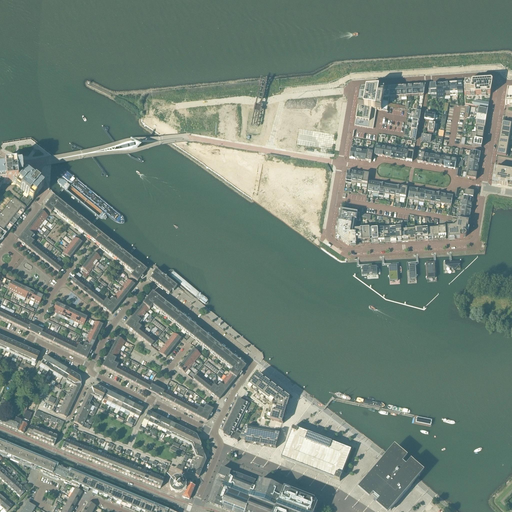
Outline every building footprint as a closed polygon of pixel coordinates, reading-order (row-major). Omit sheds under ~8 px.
[(252,126),(258,128),(263,102),(268,82),(261,80),(257,101),(252,126)] [(464,84),(465,105),(488,109),(489,104),(490,95),(492,83),(491,82),(490,82),(487,82),(486,82),(484,82),(483,82),(480,83),(480,82),(479,82),(479,83),(476,83),(473,83),(472,83),(469,83),(468,83),(466,83),(465,83),(465,84),(464,84)] [(430,86),(428,96),(436,95),(436,85),(430,86)] [(443,85),(436,85),(436,95),(436,97),(444,97),(443,85)] [(356,115),(356,120),(363,121),(369,122),(369,121),(370,116),(371,111),(371,110),(371,109),(374,110),(376,110),(380,111),(384,111),(387,112),(388,107),(388,104),(389,98),(390,88),(384,89),(373,89),(367,90),(366,94),(363,94),(361,94),(360,94),(360,97),(359,100),(358,103),(358,107),(357,110),(357,113),(356,115)] [(475,108),(474,115),(476,116),(486,117),(488,110),(475,108)] [(414,116),(413,116),(412,121),(418,122),(419,122),(421,112),(415,111),(414,116)] [(429,123),(427,133),(428,133),(428,135),(436,136),(437,125),(429,123)] [(471,133),(470,140),(472,140),(482,141),(483,135),(475,134),(475,133),(471,133)] [(472,140),(471,146),(481,148),(482,141),(472,140)] [(136,141),(127,142),(127,144),(125,144),(123,145),(121,146),(121,147),(120,148),(121,148),(122,150),(123,150),(124,150),(124,151),(127,151),(128,151),(129,153),(137,151),(136,141)] [(267,157),(260,201),(267,206),(267,207),(310,238),(311,237),(319,243),(323,214),(313,212),(313,207),(314,201),(315,195),(316,190),(327,191),(329,179),(323,178),(318,177),(312,176),(306,175),(301,174),(295,173),(289,172),(284,171),(286,160),(267,157)] [(19,167),(0,169),(0,185),(17,184),(22,178),(21,178),(19,167)] [(511,171),(494,169),(492,182),(497,183),(497,185),(508,187),(511,187),(511,171)] [(17,184),(15,186),(33,200),(38,194),(43,188),(25,174),(22,178),(17,184)] [(0,241),(7,233),(8,231),(10,229),(26,209),(32,202),(33,200),(15,186),(17,184),(0,185),(0,241)] [(53,196),(44,207),(44,208),(51,213),(53,210),(87,236),(85,238),(89,242),(92,243),(98,248),(99,246),(133,273),(130,277),(137,282),(147,270),(100,233),(53,196)] [(341,210),(336,237),(348,246),(356,245),(361,245),(360,229),(361,229),(360,214),(341,210)] [(45,220),(48,217),(41,211),(38,215),(45,220)] [(42,224),(45,220),(38,215),(35,219),(42,224)] [(39,228),(42,224),(35,219),(32,222),(39,228)] [(469,222),(452,219),(452,222),(447,222),(448,239),(460,239),(462,238),(463,238),(464,238),(465,237),(466,237),(466,236),(466,235),(467,232),(469,222)] [(36,232),(39,228),(32,222),(29,226),(36,232)] [(33,235),(36,232),(29,226),(26,230),(33,235)] [(369,229),(370,244),(371,244),(370,244),(370,241),(372,241),(373,241),(373,244),(378,244),(377,229),(377,226),(371,226),(371,227),(373,227),(371,228),(372,229),(369,229)] [(361,229),(360,229),(361,245),(370,244),(369,229),(369,228),(361,229)] [(18,241),(28,249),(33,242),(30,239),(33,235),(26,230),(18,240),(18,241)] [(79,247),(82,243),(75,238),(71,242),(79,247)] [(28,249),(32,252),(37,245),(33,242),(28,249)] [(76,251),(79,247),(71,242),(68,246),(76,251)] [(32,252),(35,255),(41,248),(37,245),(32,252)] [(511,247),(498,245),(496,255),(511,257),(511,247)] [(73,255),(76,251),(68,246),(66,249),(73,255)] [(45,251),(41,248),(35,255),(39,258),(45,251)] [(62,253),(63,254),(65,256),(68,258),(69,259),(73,255),(66,249),(62,253)] [(39,258),(43,261),(49,254),(45,251),(39,258)] [(101,259),(94,253),(90,257),(97,262),(101,259)] [(43,261),(47,264),(52,257),(49,254),(43,261)] [(511,258),(502,256),(501,265),(511,266),(511,258)] [(47,264),(51,267),(56,260),(52,257),(47,264)] [(94,266),(97,262),(90,257),(87,261),(94,266)] [(51,267),(54,270),(60,263),(56,260),(51,267)] [(91,270),(94,266),(87,261),(84,264),(91,270)] [(460,269),(460,261),(445,262),(445,266),(445,270),(454,269),(460,269)] [(58,273),(64,266),(60,263),(54,270),(58,273)] [(434,263),(426,263),(427,278),(428,278),(435,278),(435,274),(435,272),(434,263)] [(81,268),(83,270),(85,271),(88,273),(88,274),(91,270),(84,264),(81,268)] [(398,280),(397,265),(389,265),(390,280),(398,280)] [(377,266),(362,267),(363,275),(377,274),(377,266)] [(173,292),(177,287),(155,270),(152,274),(153,275),(150,279),(169,294),(172,291),(173,292)] [(80,278),(76,275),(70,282),(74,286),(80,278)] [(83,281),(80,278),(74,286),(78,289),(83,281)] [(127,280),(124,284),(131,289),(134,285),(127,280)] [(87,284),(83,281),(78,289),(81,292),(87,284)] [(10,287),(8,289),(8,290),(12,292),(16,284),(12,282),(11,284),(10,287)] [(12,292),(16,294),(17,294),(21,286),(16,284),(12,292)] [(91,287),(87,284),(81,292),(85,294),(91,287)] [(124,284),(121,287),(128,293),(131,289),(124,284)] [(25,288),(21,286),(17,294),(21,296),(25,288)] [(95,290),(91,287),(85,294),(89,297),(95,290)] [(125,297),(128,293),(121,287),(118,291),(125,297)] [(21,296),(25,299),(29,290),(25,288),(21,296)] [(25,299),(30,301),(34,292),(29,290),(25,299)] [(98,293),(95,290),(89,297),(93,300),(98,293)] [(118,291),(115,295),(122,301),(125,297),(118,291)] [(30,301),(34,303),(38,295),(34,292),(30,301)] [(229,373),(236,379),(245,367),(198,329),(152,292),(142,304),(149,310),(152,306),(191,337),(232,370),(229,373)] [(102,296),(98,293),(93,300),(97,303),(102,296)] [(39,305),(42,297),(38,295),(34,303),(39,305)] [(119,304),(122,301),(115,295),(112,299),(119,304)] [(106,299),(102,296),(97,303),(100,306),(106,299)] [(109,302),(106,299),(100,306),(111,315),(119,304),(112,299),(109,302)] [(56,303),(55,305),(52,311),(57,314),(61,305),(56,303)] [(142,304),(139,308),(146,314),(149,310),(142,304)] [(65,307),(61,305),(57,314),(61,316),(65,307)] [(69,310),(65,307),(61,316),(65,318),(69,310)] [(139,308),(136,312),(143,317),(146,314),(139,308)] [(0,318),(5,320),(9,312),(4,310),(0,318)] [(74,312),(69,310),(65,318),(70,320),(74,312)] [(5,320),(9,323),(13,314),(9,312),(5,320)] [(70,320),(74,322),(78,314),(74,312),(70,320)] [(136,312),(133,315),(140,321),(143,317),(136,312)] [(9,323),(13,325),(17,316),(13,314),(9,323)] [(74,322),(78,324),(82,316),(78,314),(74,322)] [(135,334),(141,327),(138,325),(140,321),(133,315),(125,325),(125,326),(135,334)] [(13,325),(16,326),(18,327),(22,319),(17,316),(13,325)] [(78,324),(83,326),(83,325),(85,323),(86,320),(87,318),(82,316),(78,324)] [(18,327),(22,329),(26,321),(22,319),(18,327)] [(22,329),(27,331),(31,323),(26,321),(22,329)] [(94,322),(92,326),(100,330),(103,326),(94,322)] [(32,324),(31,323),(27,331),(33,334),(36,328),(32,326),(32,324)] [(92,326),(90,331),(98,334),(100,330),(92,326)] [(135,334),(139,337),(145,330),(141,327),(135,334)] [(43,329),(41,328),(40,330),(36,328),(33,334),(39,337),(43,329)] [(48,331),(44,329),(43,329),(39,337),(44,339),(48,331)] [(139,337),(143,340),(149,333),(145,330),(139,337)] [(52,333),(48,331),(44,339),(48,341),(52,333)] [(96,339),(98,334),(90,331),(88,335),(96,339)] [(48,341),(52,343),(56,335),(52,333),(48,341)] [(152,336),(149,333),(143,340),(147,343),(152,336)] [(177,343),(181,339),(174,333),(170,337),(177,343)] [(61,337),(56,335),(52,343),(57,345),(61,337)] [(88,335),(86,339),(94,343),(96,339),(88,335)] [(0,336),(0,348),(35,364),(39,354),(0,336)] [(151,346),(152,345),(154,342),(156,340),(156,339),(152,336),(147,343),(151,346)] [(57,345),(61,348),(65,339),(61,337),(57,345)] [(170,337),(167,341),(174,347),(177,343),(170,337)] [(125,342),(120,339),(117,338),(114,342),(122,346),(125,342)] [(61,348),(65,350),(69,341),(65,339),(61,348)] [(86,339),(84,344),(92,347),(94,343),(86,339)] [(65,350),(70,352),(74,344),(69,341),(65,350)] [(167,341),(164,345),(171,351),(174,347),(167,341)] [(114,342),(112,346),(120,351),(122,346),(114,342)] [(70,352),(74,354),(78,346),(74,344),(70,352)] [(74,354),(85,359),(86,360),(92,347),(84,344),(82,348),(78,346),(74,354)] [(164,345),(161,349),(168,354),(171,351),(164,345)] [(112,346),(110,351),(118,355),(120,351),(112,346)] [(161,349),(158,353),(165,358),(168,354),(161,349)] [(193,349),(190,353),(197,359),(200,355),(193,349)] [(116,359),(118,355),(110,351),(108,355),(116,359)] [(194,362),(197,359),(190,353),(187,357),(194,362)] [(113,373),(118,365),(114,363),(116,359),(108,355),(102,367),(113,373)] [(50,359),(45,357),(45,356),(40,364),(45,367),(50,359)] [(191,366),(194,362),(187,357),(184,360),(191,366)] [(54,362),(51,360),(50,359),(45,367),(49,370),(54,362)] [(188,370),(191,366),(184,360),(181,364),(188,370)] [(58,364),(54,362),(49,370),(53,372),(58,364)] [(63,367),(58,364),(53,372),(58,375),(63,367)] [(185,374),(188,370),(181,364),(178,368),(185,374)] [(122,367),(118,365),(113,373),(118,375),(122,367)] [(58,375),(62,378),(67,370),(63,367),(58,375)] [(118,375),(122,378),(126,370),(122,367),(118,375)] [(62,378),(66,380),(71,372),(67,370),(62,378)] [(122,378),(124,379),(126,380),(130,372),(126,370),(122,378)] [(74,387),(70,395),(76,398),(81,387),(79,377),(71,372),(66,380),(65,382),(74,387)] [(126,380),(130,382),(135,374),(130,372),(126,380)] [(198,373),(198,374),(196,376),(194,378),(193,380),(197,383),(202,376),(198,373)] [(233,382),(236,379),(229,373),(226,377),(233,382)] [(130,382),(135,384),(139,376),(135,374),(130,382)] [(240,437),(239,439),(240,439),(241,439),(244,440),(245,440),(245,441),(245,443),(260,446),(276,449),(276,447),(281,431),(279,431),(275,429),(277,422),(283,424),(287,411),(287,408),(288,407),(290,400),(289,400),(290,399),(286,396),(285,395),(284,396),(282,395),(283,394),(280,391),(278,390),(278,391),(276,390),(277,389),(273,386),(272,385),(271,386),(269,385),(270,384),(267,382),(265,380),(265,381),(263,380),(264,379),(261,377),(259,375),(258,376),(257,376),(247,389),(250,391),(253,394),(250,398),(265,409),(261,420),(259,428),(252,427),(246,426),(245,428),(244,429),(242,433),(240,437)] [(135,384),(139,387),(143,379),(139,376),(135,384)] [(197,383),(200,386),(206,379),(202,376),(197,383)] [(230,386),(233,382),(226,377),(223,381),(230,386)] [(139,387),(143,389),(148,381),(143,379),(139,387)] [(200,386),(204,389),(210,382),(206,379),(200,386)] [(143,389),(148,391),(152,383),(148,381),(143,389)] [(227,390),(230,386),(223,381),(220,384),(227,390)] [(208,392),(214,385),(210,382),(204,389),(208,392)] [(158,386),(152,383),(148,391),(154,394),(158,386)] [(208,392),(217,399),(218,400),(227,390),(220,384),(217,388),(214,385),(208,392)] [(164,390),(162,389),(158,386),(154,394),(160,398),(164,390)] [(101,401),(102,399),(106,391),(98,387),(89,390),(83,402),(89,405),(89,404),(93,397),(101,401)] [(160,398),(161,398),(165,400),(169,392),(164,390),(160,398)] [(111,393),(107,392),(106,391),(102,399),(107,402),(111,393)] [(173,394),(169,392),(165,400),(169,402),(173,394)] [(74,402),(76,398),(70,395),(67,393),(65,398),(74,402)] [(115,396),(111,393),(107,402),(111,404),(115,396)] [(169,402),(171,403),(173,405),(177,396),(173,394),(169,402)] [(120,398),(115,396),(111,404),(116,406),(120,398)] [(182,399),(177,396),(173,405),(177,407),(182,399)] [(239,399),(223,432),(224,435),(238,442),(239,439),(240,437),(242,433),(240,432),(235,430),(248,404),(247,403),(249,401),(242,397),(241,400),(239,399)] [(65,398),(63,402),(72,406),(74,402),(65,398)] [(124,400),(120,398),(116,406),(120,408),(124,400)] [(177,407),(179,408),(182,409),(186,401),(182,399),(177,407)] [(129,402),(124,400),(120,408),(125,411),(129,402)] [(182,409),(184,410),(186,411),(190,403),(186,401),(182,409)] [(63,402),(61,406),(70,410),(72,406),(63,402)] [(83,402),(81,406),(90,410),(92,406),(89,404),(89,405),(83,402)] [(134,405),(129,402),(125,411),(129,413),(134,405)] [(186,411),(188,412),(190,413),(194,405),(190,403),(186,411)] [(138,407),(134,405),(129,413),(134,415),(138,407)] [(199,408),(194,405),(190,413),(194,416),(199,408)] [(61,406),(59,410),(68,414),(70,410),(61,406)] [(88,414),(90,410),(81,406),(79,410),(88,414)] [(194,416),(205,421),(206,422),(207,421),(213,410),(205,406),(203,410),(199,408),(194,416)] [(143,409),(138,407),(134,415),(139,417),(143,409)] [(57,414),(66,418),(68,414),(59,410),(57,414)] [(86,418),(88,414),(79,410),(77,414),(86,418)] [(25,412),(24,415),(22,419),(28,422),(32,414),(26,411),(26,412),(25,412)] [(143,420),(146,421),(148,422),(152,414),(148,412),(143,420)] [(84,422),(86,418),(77,414),(75,418),(84,422)] [(157,416),(152,414),(148,422),(153,424),(157,416)] [(0,420),(0,423),(16,431),(17,431),(21,421),(16,419),(15,421),(13,420),(13,419),(7,416),(7,417),(5,416),(4,418),(1,417),(0,420)] [(161,418),(159,417),(157,416),(153,424),(157,427),(161,418)] [(75,418),(73,423),(82,427),(84,422),(75,418)] [(166,421),(161,418),(157,427),(162,429),(166,421)] [(21,421),(17,431),(23,434),(27,425),(21,423),(21,421)] [(171,423),(166,421),(162,429),(166,431),(171,423)] [(175,425),(173,424),(171,423),(166,431),(171,434),(175,425)] [(195,457),(205,461),(196,435),(175,425),(171,434),(170,435),(191,445),(195,457)] [(35,427),(31,426),(30,426),(26,435),(31,437),(35,427)] [(31,437),(35,439),(39,429),(35,427),(31,437)] [(351,451),(308,434),(298,430),(293,428),(291,432),(292,432),(281,459),(286,460),(293,463),(298,465),(324,476),(327,477),(340,482),(340,481),(342,476),(341,476),(343,472),(343,471),(348,458),(351,451)] [(35,439),(38,440),(40,441),(44,431),(39,429),(35,439)] [(40,441),(44,443),(48,433),(44,431),(40,441)] [(44,443),(49,444),(53,435),(48,433),(44,443)] [(53,446),(57,438),(57,437),(53,435),(49,444),(53,446)] [(65,440),(62,449),(61,450),(66,451),(70,442),(65,440)] [(0,453),(4,455),(3,456),(3,457),(35,470),(40,458),(0,441),(0,453)] [(66,451),(71,453),(74,443),(70,442),(66,451)] [(71,453),(75,455),(79,445),(74,443),(71,453)] [(75,455),(80,457),(83,447),(79,445),(75,455)] [(390,451),(358,489),(370,499),(372,496),(379,501),(376,504),(384,511),(389,511),(419,477),(424,472),(411,461),(405,468),(401,464),(407,457),(394,446),(390,451)] [(80,457),(84,459),(88,449),(83,447),(80,457)] [(170,450),(183,456),(185,453),(172,447),(170,450)] [(84,459),(88,460),(92,451),(88,449),(84,459)] [(97,452),(96,452),(92,451),(88,460),(93,462),(97,452)] [(101,454),(97,452),(93,462),(97,464),(101,454)] [(97,464),(102,466),(106,456),(101,454),(97,464)] [(102,466),(106,467),(110,458),(106,456),(102,466)] [(204,465),(205,461),(195,457),(193,461),(192,460),(204,465)] [(42,459),(40,458),(35,470),(37,471),(40,471),(45,460),(42,459)] [(106,467),(111,469),(115,459),(110,458),(106,467)] [(111,469),(115,471),(119,461),(115,459),(111,469)] [(80,486),(88,489),(88,490),(92,481),(87,479),(88,478),(84,476),(84,477),(45,460),(40,471),(44,473),(43,474),(58,481),(58,479),(79,488),(80,486)] [(202,469),(204,465),(192,460),(190,464),(202,469)] [(115,471),(120,473),(124,463),(119,461),(115,471)] [(120,473),(124,475),(128,465),(124,463),(120,473)] [(190,464),(188,468),(200,474),(202,469),(190,464)] [(124,475),(129,476),(132,467),(128,465),(124,475)] [(0,469),(0,479),(1,480),(11,470),(8,467),(5,471),(4,471),(3,470),(1,468),(0,469)] [(129,476),(133,478),(137,468),(132,467),(129,476)] [(133,478),(137,480),(141,470),(137,468),(133,478)] [(186,473),(190,474),(198,478),(200,474),(188,468),(186,473)] [(214,506),(229,511),(315,511),(318,506),(314,501),(289,491),(286,490),(284,489),(277,487),(266,483),(262,481),(260,480),(260,481),(259,484),(255,483),(256,481),(253,480),(252,480),(241,475),(237,474),(236,474),(222,468),(220,473),(219,474),(218,476),(219,476),(219,477),(226,479),(225,481),(224,483),(224,484),(223,487),(222,487),(221,488),(218,496),(217,498),(216,502),(215,505),(214,506)] [(1,480),(4,483),(10,476),(9,475),(11,473),(13,471),(11,470),(1,480)] [(137,480),(142,482),(146,472),(141,470),(137,480)] [(14,473),(10,476),(4,483),(7,486),(13,479),(12,478),(14,476),(16,474),(14,472),(14,473)] [(142,482),(146,483),(150,474),(146,472),(142,482)] [(146,483),(151,485),(155,476),(150,474),(146,483)] [(7,486),(10,489),(17,482),(15,480),(18,477),(16,476),(15,477),(13,479),(7,486)] [(151,485),(155,487),(159,477),(155,476),(151,485)] [(155,487),(160,489),(164,479),(159,477),(155,487)] [(194,487),(196,482),(188,478),(186,484),(187,484),(194,487)] [(183,484),(182,483),(182,482),(181,482),(181,481),(180,481),(179,480),(178,480),(177,480),(176,479),(175,480),(174,480),(173,480),(172,481),(171,482),(170,483),(170,484),(170,485),(170,486),(170,487),(170,488),(170,489),(171,490),(171,491),(172,491),(173,492),(174,492),(175,493),(176,493),(178,493),(179,492),(180,491),(181,491),(182,490),(182,489),(182,488),(183,487),(183,486),(183,485),(183,484)] [(10,489),(13,492),(16,489),(19,485),(18,483),(20,481),(18,480),(17,482),(10,489)] [(13,492),(16,494),(22,487),(21,486),(24,482),(23,481),(19,485),(16,489),(13,492)] [(93,489),(93,491),(93,492),(96,493),(95,495),(98,496),(99,494),(105,497),(104,499),(108,500),(109,498),(115,501),(114,503),(117,504),(118,502),(124,504),(123,507),(127,508),(127,506),(134,508),(133,511),(136,511),(137,510),(142,511),(170,511),(153,505),(137,498),(97,482),(96,482),(95,485),(94,488),(93,489)] [(20,497),(25,491),(27,492),(29,489),(26,484),(23,488),(22,487),(16,494),(20,497)] [(194,487),(187,484),(181,497),(189,500),(194,487)] [(75,489),(72,494),(79,497),(82,493),(75,489)] [(72,494),(70,498),(77,502),(79,497),(72,494)] [(70,498),(67,502),(74,506),(77,502),(70,498)] [(3,509),(6,511),(7,511),(12,506),(8,502),(3,509)] [(67,502),(65,507),(72,511),(74,506),(67,502)] [(95,507),(89,503),(88,502),(86,507),(93,511),(95,507)] [(35,507),(32,505),(27,503),(25,507),(32,511),(33,511),(35,507)]
